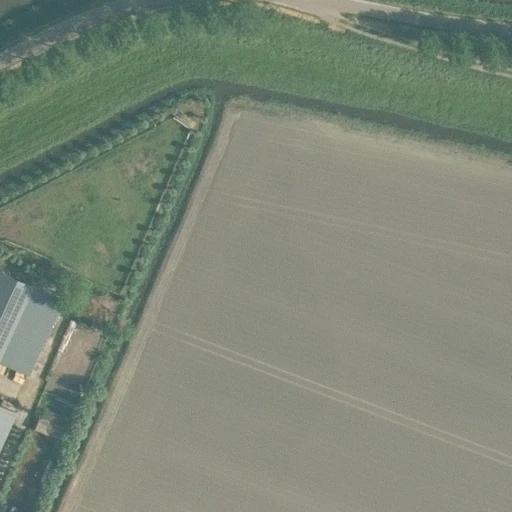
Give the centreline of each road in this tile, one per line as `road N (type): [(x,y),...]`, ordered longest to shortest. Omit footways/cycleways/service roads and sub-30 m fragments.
road 1 (unclassified): [(325,0),(511,30)]
road 2 (unclassified): [(0,62),(134,0)]
